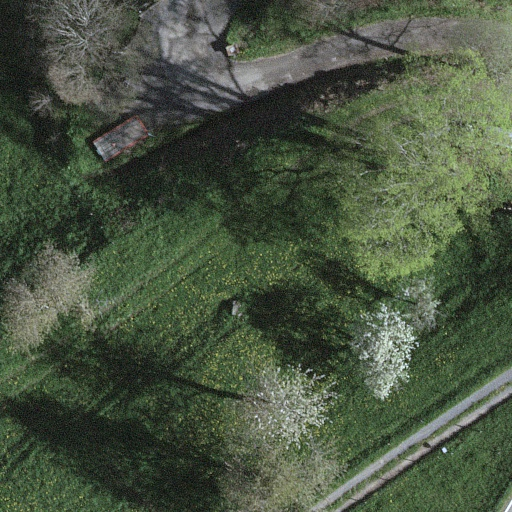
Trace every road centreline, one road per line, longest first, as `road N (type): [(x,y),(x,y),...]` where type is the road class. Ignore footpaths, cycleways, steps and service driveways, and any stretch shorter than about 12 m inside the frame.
road 1 (residential): [(198,0),(173,27),(172,44),(191,73),(209,83),(342,62),(411,37),(511,39)]
road 2 (track): [(326,511),(511,381)]
